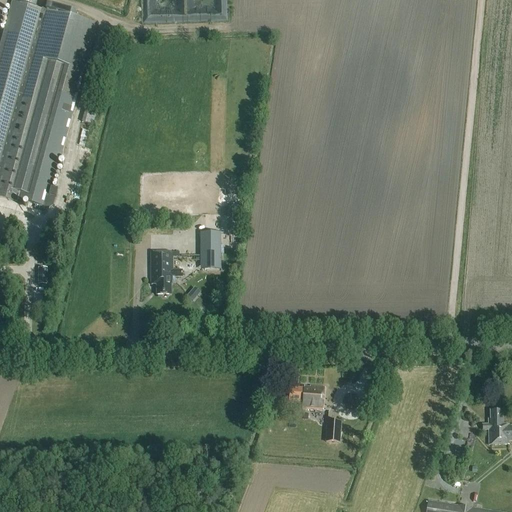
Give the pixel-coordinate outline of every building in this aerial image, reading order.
[(37,3),(27,0),(21,0),(21,2),(20,5),(12,2),(0,47),(0,195),(47,208),(98,24),(37,6),(37,3)] [(92,124),(98,102),(91,100),(85,122),(92,124)] [(186,221),(187,230),(205,230),(204,220),(186,221)] [(200,234),(200,268),(220,269),(220,234),(200,234)] [(171,278),(182,278),(182,271),(172,271),(172,253),(150,253),(150,286),(152,286),(152,284),(156,284),(156,296),(170,296),(170,285),(171,285),(171,278)] [(39,285),(47,285),(47,268),(39,268),(39,285)] [(192,301),(200,293),(195,287),(186,295),(192,301)] [(323,411),(324,389),(303,388),(303,389),(290,388),(289,403),(302,404),(302,409),(323,411)] [(488,431),(488,446),(508,445),(508,441),(511,441),(511,426),(508,426),(508,425),(503,426),(502,412),(490,412),(490,420),(488,420),(488,425),(482,425),(482,431),(488,431)] [(340,444),(341,423),(326,421),(325,443),(340,444)] [(493,511),(464,507),(464,508),(428,503),(427,511),(493,511)]
